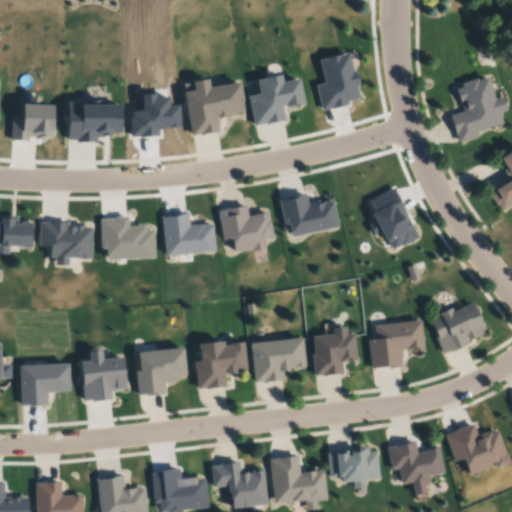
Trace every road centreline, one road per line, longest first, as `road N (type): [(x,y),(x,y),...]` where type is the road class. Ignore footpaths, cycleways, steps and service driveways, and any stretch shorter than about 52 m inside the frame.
road 1 (residential): [(0,449),(387,408),(457,391),(511,361)]
road 2 (residential): [(0,174),(184,175),(282,160),(411,124)]
road 3 (residential): [(511,297),(446,204),(411,124),(396,0)]
